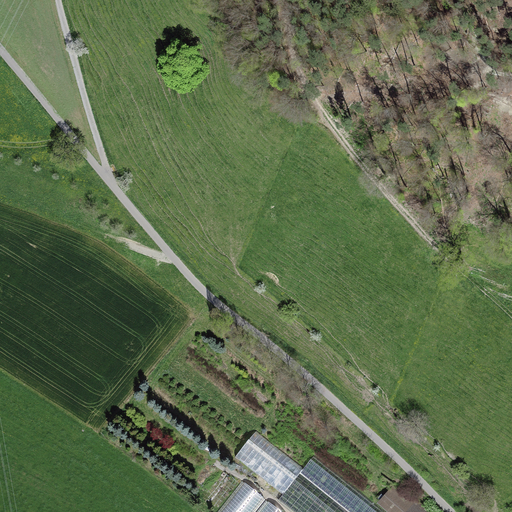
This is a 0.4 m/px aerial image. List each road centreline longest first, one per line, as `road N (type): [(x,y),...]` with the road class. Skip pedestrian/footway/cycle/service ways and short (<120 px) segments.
road 1 (unclassified): [(0,48),(198,285),(452,511)]
road 2 (track): [(511,314),(409,220),(313,101),(295,70),(283,0)]
road 3 (track): [(115,191),(58,0)]
